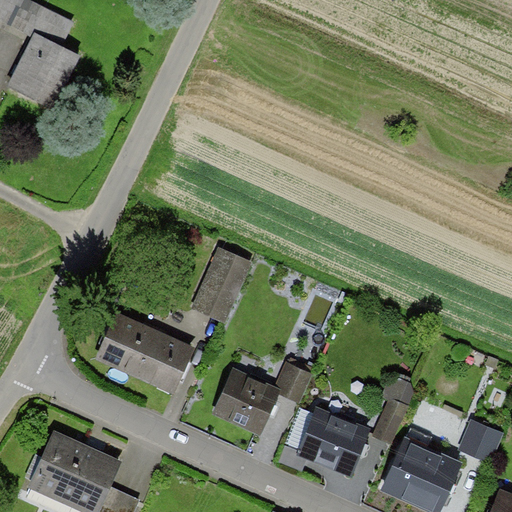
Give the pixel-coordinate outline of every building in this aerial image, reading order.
[(85,60),(35,36),(10,88),(60,112),(85,60)] [(253,269),(218,253),(191,311),(226,327),(253,269)] [(191,348),(118,317),(100,358),(174,389),(191,348)] [(277,392),(232,372),(213,413),(259,434),(277,392)] [(405,405),(390,400),(376,437),(391,442),(405,405)] [(364,432),(306,409),(288,453),(346,476),(364,432)] [(501,432),(472,421),(461,450),(490,461),(501,432)] [(122,470),(54,440),(32,491),(79,511),(103,511),(113,492),(122,470)] [(456,464),(404,441),(384,487),(435,510),(456,464)] [(511,511),(511,495),(498,490),(489,511),(511,511)] [(143,511),(146,507),(113,492),(103,511),(143,511)]
